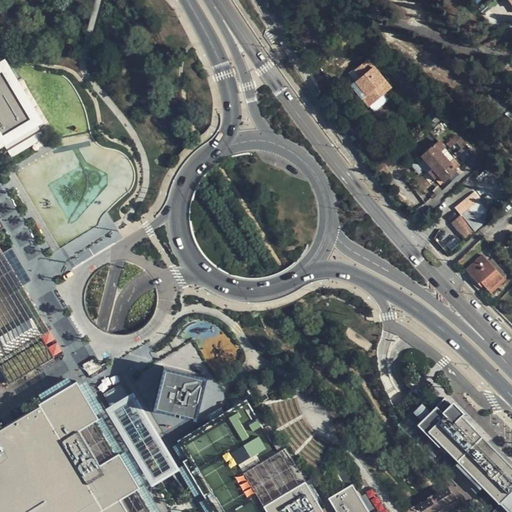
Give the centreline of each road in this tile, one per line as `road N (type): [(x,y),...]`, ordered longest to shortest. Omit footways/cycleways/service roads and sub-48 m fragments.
road 1 (primary): [(225,145),(197,165),(182,191),(179,222),(188,250),(207,272),(236,286),(269,286),(303,269)]
road 2 (primary): [(303,269),(335,267),(386,290),(511,395)]
road 3 (primary): [(511,366),(327,227)]
road 4 (primary): [(351,176),(219,0)]
road 5 (residential): [(256,0),(362,167)]
road 6 (primary): [(511,361),(394,232)]
road 7 (primary): [(273,143),(211,0)]
road 8 (primary): [(187,0),(228,85),(225,145)]
